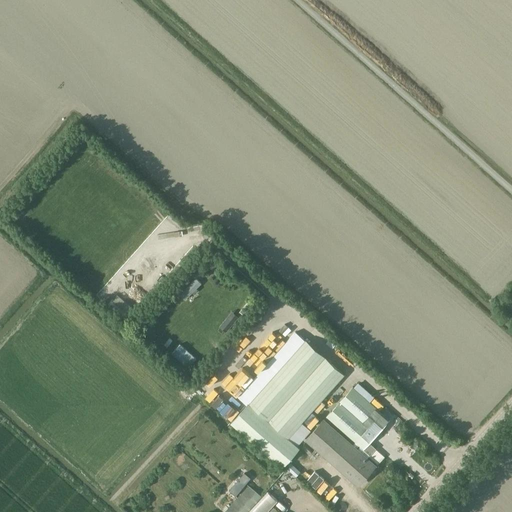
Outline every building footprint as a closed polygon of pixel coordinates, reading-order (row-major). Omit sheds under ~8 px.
[(296,331),(238,395),(248,404),(231,423),(282,468),(300,447),(298,445),(311,430),(302,422),(345,374),(296,331)] [(172,351),(188,366),(197,357),(181,342),(172,351)] [(389,419),(369,401),(373,397),(358,384),(354,388),(353,387),(327,416),(364,449),(370,454),(375,448),(369,443),(389,419)] [(316,415),(308,422),(311,425),(318,418),(316,415)] [(358,484),(375,465),(323,420),(306,439),(358,484)] [(310,476),(308,479),(322,492),(331,483),(323,476),(325,473),(319,468),(308,458),(300,467),(310,476)] [(372,497),(391,480),(382,471),(364,488),(372,497)] [(248,484),(235,499),(231,504),(224,511),(238,511),(256,492),(248,484)] [(339,490),(331,500),(335,504),(344,494),(339,490)] [(278,511),(275,508),(264,498),(250,511),(278,511)]
